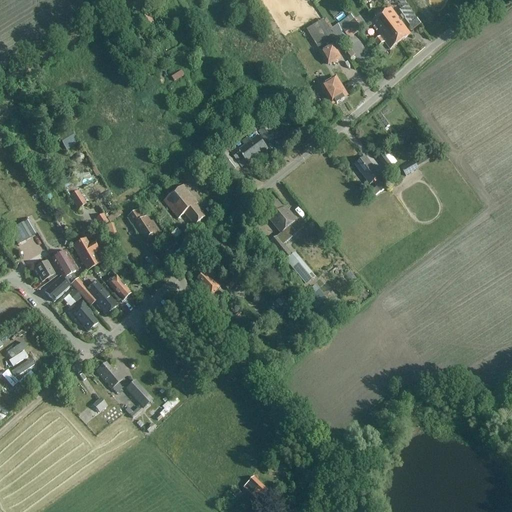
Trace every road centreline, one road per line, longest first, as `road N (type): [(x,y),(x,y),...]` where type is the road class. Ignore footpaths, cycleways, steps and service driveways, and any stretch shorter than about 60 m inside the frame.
road 1 (unclassified): [(174,278),(270,183),(499,0)]
road 2 (unclassified): [(324,511),(334,467),(320,437),(174,278)]
road 3 (unclassified): [(174,278),(92,348),(71,339),(11,276),(0,282)]
road 4 (track): [(511,385),(419,387),(331,457)]
road 5 (track): [(0,84),(139,0)]
